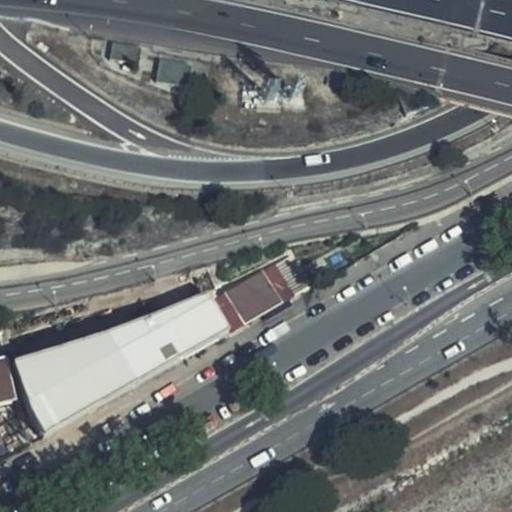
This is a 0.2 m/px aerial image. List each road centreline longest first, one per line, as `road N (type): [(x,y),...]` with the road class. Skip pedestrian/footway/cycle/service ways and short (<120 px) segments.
road 1 (tertiary): [(511,225),(0,511)]
road 2 (motorway): [(0,127),(169,167),(286,170),(416,138),(511,87)]
road 3 (tertiary): [(511,155),(400,206),(0,294)]
road 4 (motorway): [(98,0),(274,30),(511,87)]
road 5 (tertiary): [(162,511),(386,383)]
road 6 (tertiary): [(386,383),(511,284)]
road 7 (tertiary): [(386,383),(511,312)]
